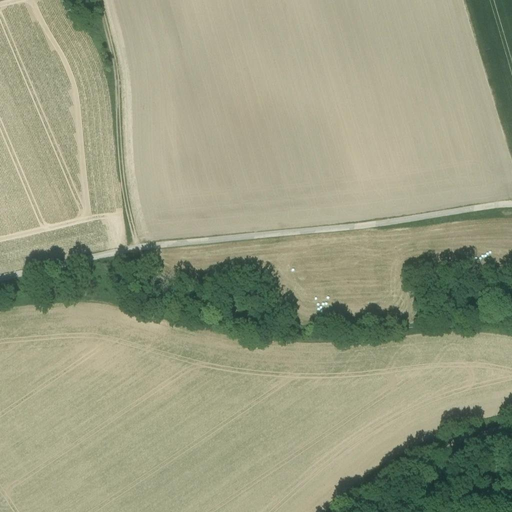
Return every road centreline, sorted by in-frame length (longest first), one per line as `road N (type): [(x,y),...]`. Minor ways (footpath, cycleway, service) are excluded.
road 1 (track): [(511,215),(137,249)]
road 2 (track): [(137,249),(106,0)]
road 3 (track): [(511,433),(421,466),(356,511)]
road 4 (track): [(137,249),(0,279)]
